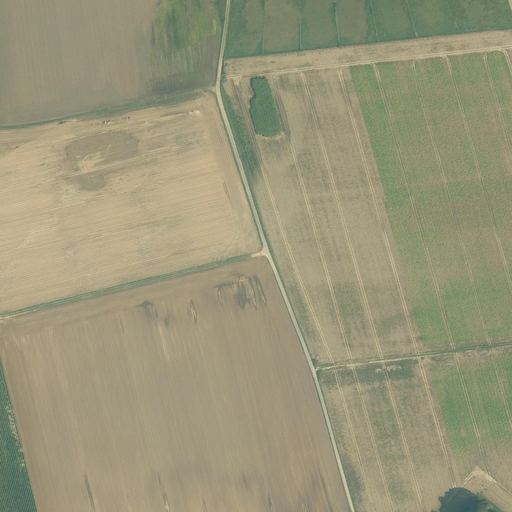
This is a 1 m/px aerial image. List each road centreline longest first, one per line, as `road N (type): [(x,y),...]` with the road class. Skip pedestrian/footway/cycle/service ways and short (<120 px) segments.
road 1 (track): [(267,251),(0,317)]
road 2 (track): [(352,511),(267,251)]
road 3 (track): [(227,0),(216,88),(267,251)]
road 4 (track): [(216,88),(0,126)]
